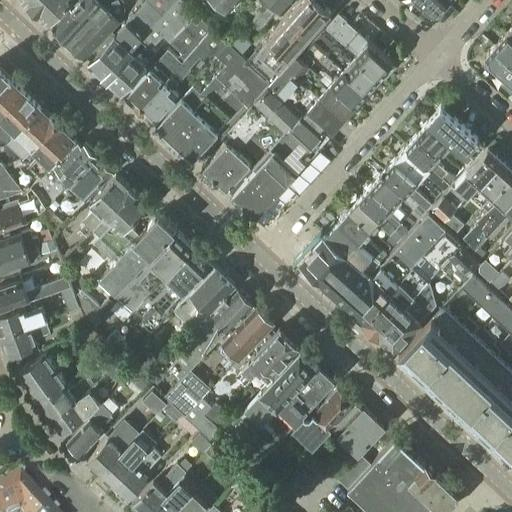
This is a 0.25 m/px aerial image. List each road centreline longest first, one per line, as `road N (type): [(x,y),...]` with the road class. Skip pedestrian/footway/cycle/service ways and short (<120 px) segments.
road 1 (residential): [(259,259),(0,15)]
road 2 (residential): [(503,486),(259,259)]
road 3 (residential): [(259,259),(435,59)]
